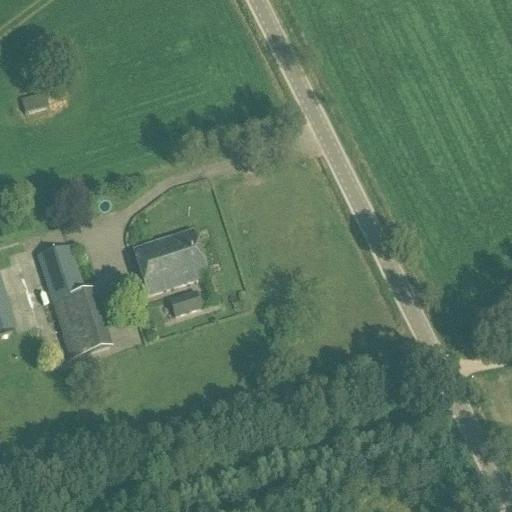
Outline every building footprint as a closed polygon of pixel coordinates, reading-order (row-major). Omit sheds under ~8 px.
[(22,102),(26,117),(49,110),(45,96),(22,102)] [(133,254),(148,299),(208,279),(194,234),(133,254)] [(37,259),(52,307),(88,295),(71,249),(37,259)] [(0,292),(0,341),(15,336),(0,292)] [(92,294),(88,295),(52,307),(70,363),(110,350),(92,294)] [(170,303),(175,321),(203,312),(197,295),(170,303)]
